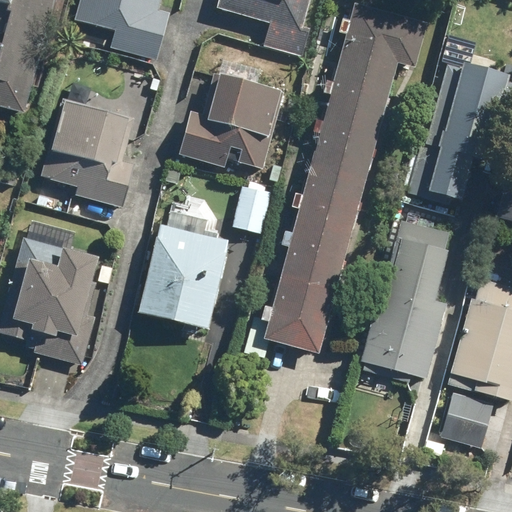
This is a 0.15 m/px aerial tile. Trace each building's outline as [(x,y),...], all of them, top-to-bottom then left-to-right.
[(0,0),(0,109),(34,116),(58,0),(0,0)] [(162,0),(85,0),(81,23),(117,31),(113,48),(167,59),(175,19),(159,16),(162,0)] [(313,0),(227,0),(225,8),(271,22),(266,40),(299,50),(313,0)] [(431,23),(358,5),(273,340),(327,353),(401,62),(420,67),(431,23)] [(283,58),(204,41),(198,68),(215,72),(206,113),(189,109),(178,159),(257,176),(266,137),(278,140),(289,89),(277,86),(283,58)] [(509,84),(440,64),(402,195),(471,215),(509,84)] [(141,105),(64,86),(40,179),(132,203),(145,155),(130,151),(141,105)] [(267,193),(241,189),(236,224),(261,228),(267,193)] [(477,227),(401,208),(363,364),(439,382),(477,227)] [(233,242),(164,228),(147,312),(216,326),(233,242)] [(64,271),(26,260),(5,338),(82,359),(110,256),(71,245),(64,271)] [(511,307),(480,300),(461,374),(484,380),(480,396),(510,404),(506,417),(511,418),(511,307)]
